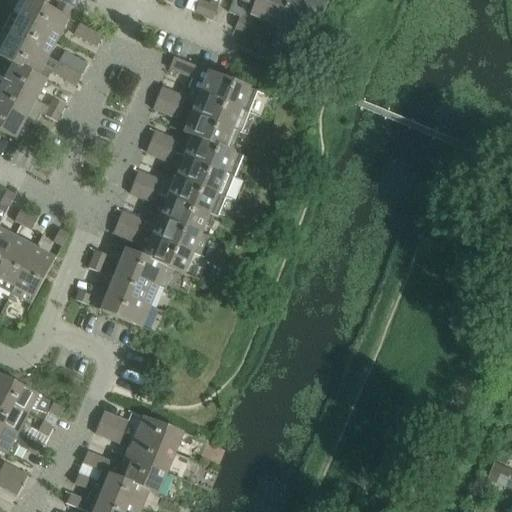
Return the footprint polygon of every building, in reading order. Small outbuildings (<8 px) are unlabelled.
[(32,0),(30,0),(20,19),(59,40),(69,20),(67,19),(55,13),(43,6),(32,0)] [(210,0),(209,5),(209,6),(217,9),(220,0),(233,0),(235,0),(234,0),(210,0)] [(234,0),(235,0),(254,8),(255,9),(259,0),(234,0)] [(250,18),(271,26),(282,0),(259,0),(255,9),(254,8),(250,18)] [(282,0),(271,26),(292,34),(305,0),(282,0)] [(322,0),(305,0),(292,34),(292,35),(290,40),(295,42),(302,54),(297,52),(292,65),(301,68),(300,69),(301,70),(312,43),(328,2),(322,0)] [(209,6),(209,5),(200,2),(195,15),(204,18),(209,6)] [(55,13),(67,19),(72,11),(60,5),(55,13)] [(209,6),(204,18),(213,22),(218,9),(217,9),(209,6)] [(10,38),(48,59),(59,40),(20,19),(14,15),(4,35),(10,38)] [(236,30),(245,34),(250,21),(241,17),(236,30)] [(74,36),(97,49),(103,39),(80,26),(74,36)] [(261,52),(266,39),(257,36),(252,48),(260,52),(260,53),(261,52)] [(37,79),(38,79),(48,59),(10,38),(0,56),(0,58),(10,64),(37,79)] [(266,39),(261,52),(269,55),(274,43),(266,39)] [(59,65),(82,77),(88,66),(65,54),(59,65)] [(0,82),(36,102),(46,84),(38,79),(37,79),(10,64),(0,58),(0,82)] [(201,95),(241,111),(250,90),(173,59),(173,60),(174,60),(170,71),(194,81),(190,90),(201,94),(201,95)] [(82,77),(59,65),(53,75),(76,87),(82,77)] [(0,107),(26,122),(35,127),(41,116),(57,124),(61,116),(62,116),(61,115),(49,109),(36,102),(0,82),(0,107)] [(158,100),(182,110),(186,99),(162,89),(158,100)] [(201,95),(193,115),(233,131),(241,111),(201,95)] [(182,110),(158,100),(153,111),(177,121),(182,110)] [(49,109),(61,115),(66,107),(54,101),(49,109)] [(26,122),(0,107),(0,132),(16,141),(26,122)] [(233,131),(193,115),(185,135),(189,137),(194,139),(225,152),(225,151),(233,131)] [(151,144),(175,154),(180,143),(155,133),(151,144)] [(180,143),(175,154),(186,158),(227,175),(235,155),(225,151),(225,152),(189,137),(185,145),(180,143)] [(28,148),(41,155),(42,154),(41,154),(45,146),(33,139),(28,148)] [(175,154),(151,144),(146,155),(170,165),(175,154)] [(178,179),(218,195),(227,175),(186,158),(178,179)] [(159,194),(170,199),(210,215),(218,195),(178,179),(174,188),(139,173),(134,184),(159,194)] [(159,194),(134,184),(130,195),(154,205),(159,194)] [(0,226),(16,196),(15,196),(7,192),(0,205),(0,226)] [(161,219),(202,235),(210,215),(170,199),(161,219)] [(15,223),(23,228),(30,216),(30,215),(30,214),(29,215),(21,211),(15,223)] [(118,225),(142,234),(147,223),(123,214),(118,225)] [(30,216),(23,228),(32,232),(38,220),(30,216)] [(153,239),(193,255),(202,235),(161,219),(153,239)] [(142,234),(118,225),(114,236),(138,245),(142,234)] [(0,270),(16,240),(0,231),(0,270)] [(53,244),(62,248),(69,235),(68,236),(60,232),(53,244)] [(145,261),(166,269),(185,276),(193,255),(153,239),(145,259),(145,261)] [(16,240),(0,270),(0,281),(15,289),(36,251),(16,240)] [(36,251),(15,289),(35,299),(55,261),(36,251)] [(127,251),(118,272),(158,289),(166,269),(145,261),(145,259),(127,251)] [(92,262),(105,267),(108,258),(96,252),(92,261),(91,260),(91,261),(92,262)] [(105,267),(92,262),(89,270),(101,275),(105,267)] [(158,289),(118,272),(110,293),(150,310),(158,289)] [(74,301),(88,307),(92,298),(79,293),(76,301),(75,301),(74,301)] [(150,310),(110,293),(102,313),(142,329),(150,310)] [(0,377),(0,402),(28,417),(32,410),(48,416),(49,414),(59,419),(63,411),(64,411),(65,411),(1,376),(0,377)] [(0,426),(18,436),(28,417),(0,402),(0,426)] [(100,425),(124,435),(128,424),(104,414),(100,425)] [(135,439),(175,456),(184,435),(143,418),(135,439)] [(38,433),(49,439),(53,430),(54,431),(54,430),(43,424),(38,433)] [(126,460),(166,477),(175,456),(135,439),(124,435),(100,425),(95,436),(126,448),(122,457),(111,452),(111,454),(126,460)] [(0,451),(13,459),(19,447),(28,452),(32,444),(18,436),(0,426),(0,451)] [(28,452),(38,458),(43,449),(44,450),(44,449),(33,443),(32,444),(28,452)] [(82,465),(109,476),(109,475),(119,479),(118,479),(149,493),(158,496),(166,477),(126,460),(123,468),(88,454),(84,464),(82,464),(82,465)] [(0,473),(0,476),(22,488),(28,477),(5,464),(0,473)] [(511,509),(511,475),(502,471),(490,500),(511,509)] [(109,476),(101,496),(138,511),(141,511),(149,493),(118,479),(119,479),(109,475),(109,476)] [(22,488),(0,476),(0,488),(17,498),(22,488)] [(74,485),(86,490),(90,480),(79,476),(75,485),(74,484),(74,485)] [(66,505),(82,511),(138,511),(101,496),(91,492),(86,504),(81,501),(81,500),(71,496),(67,505),(66,504),(66,505)]
